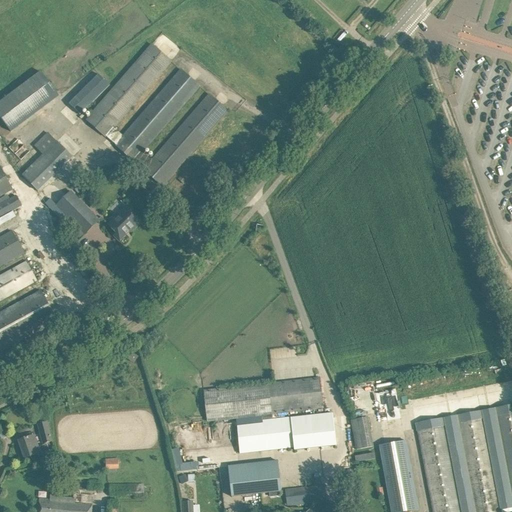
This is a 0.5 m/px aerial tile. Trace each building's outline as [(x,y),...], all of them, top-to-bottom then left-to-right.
[(114,145),(134,163),(135,162),(143,168),(142,170),(155,180),(162,186),(228,111),(208,94),(151,159),(143,152),(200,86),(180,69),(123,135),(115,128),(172,62),(152,44),(85,120),(106,138),(107,137),(115,144),(114,145)] [(59,96),(41,71),(0,101),(0,117),(11,132),(59,96)] [(68,104),(80,115),(110,85),(99,74),(68,104)] [(48,133),(34,147),(41,155),(21,174),(38,192),(73,159),(48,133)] [(0,197),(13,190),(0,166),(0,197)] [(80,239),(84,235),(85,236),(100,220),(71,191),(59,201),(53,195),(44,203),(80,239)] [(14,192),(0,200),(0,218),(22,206),(14,192)] [(142,222),(126,206),(108,225),(116,233),(114,236),(119,241),(130,231),(132,232),(142,222)] [(12,230),(0,236),(0,267),(25,254),(12,230)] [(0,276),(0,352),(57,321),(52,312),(41,290),(0,311),(0,301),(37,282),(27,262),(0,276)] [(273,383),(203,390),(207,419),(207,422),(262,416),(272,414),(304,411),(312,410),(318,409),(324,409),(320,377),(273,383)] [(511,405),(494,409),(511,503),(511,405)] [(511,503),(494,409),(456,416),(474,511),(502,511),(511,508),(511,503)] [(263,423),(237,426),(240,454),(294,448),(294,451),(336,446),(333,412),(296,416),(272,419),(272,414),(262,416),(263,423)] [(474,511),(456,416),(416,423),(432,511),(474,511)] [(356,450),(373,446),(368,417),(350,420),(356,450)] [(50,448),(55,447),(48,423),(39,425),(44,443),(49,442),(50,448)] [(34,435),(18,441),(25,458),(40,453),(37,445),(34,435)] [(406,441),(381,445),(392,511),(407,511),(418,510),(406,441)] [(198,462),(181,463),(180,448),(173,449),(175,471),(198,469),(198,462)] [(356,462),(375,459),(374,453),(355,456),(356,462)] [(107,469),(119,469),(119,460),(107,460),(107,469)] [(232,497),(281,491),(278,461),(228,467),(232,497)] [(195,482),(194,473),(179,474),(179,483),(195,482)] [(145,484),(111,484),(111,496),(145,496),(145,484)] [(325,485),(285,490),(287,506),(327,502),(325,485)] [(91,511),(93,504),(93,495),(73,493),(73,498),(64,498),(64,493),(51,491),(50,500),(49,500),(39,499),(38,511),(91,511)] [(193,511),(193,501),(183,501),(183,511),(193,511)]
